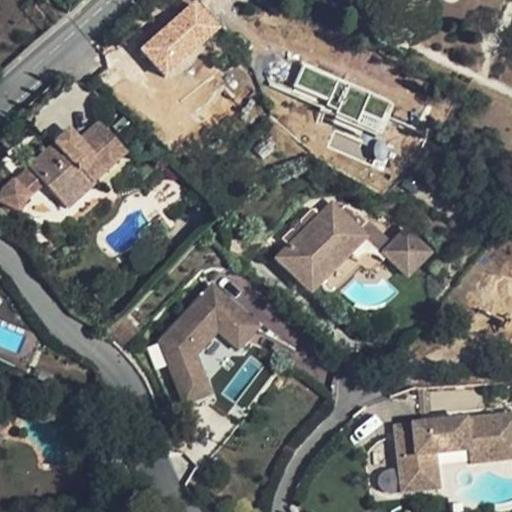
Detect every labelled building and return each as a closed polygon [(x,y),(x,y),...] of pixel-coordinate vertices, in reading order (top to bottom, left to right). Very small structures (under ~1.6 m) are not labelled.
[(55,25),(37,6),(26,15),(42,38),(56,27),(55,25)] [(182,49),(197,36),(182,18),(156,39),(161,46),(145,59),(159,77),(186,54),(182,49)] [(186,54),(159,77),(170,90),(197,68),(186,54)] [(390,103),(305,63),(296,83),(330,99),(327,105),(337,110),(336,113),(357,122),(362,111),(382,120),(390,103)] [(377,131),(382,120),(362,111),(357,122),(377,131)] [(81,146),(102,127),(99,124),(78,142),(81,146)] [(91,185),(126,154),(102,127),(81,146),(78,142),(69,133),(29,169),(41,182),(66,210),(93,186),(91,185)] [(263,159),(273,148),(264,139),(253,150),(263,159)] [(41,182),(29,169),(14,183),(25,196),(41,182)] [(25,196),(14,183),(2,193),(0,198),(0,204),(17,213),(28,199),(25,196)] [(349,253),(366,237),(359,230),(368,221),(360,213),(345,205),(339,211),(332,204),(320,216),(312,208),(300,220),(300,224),(307,230),(300,236),(294,230),(291,230),(282,239),(290,247),(278,259),(310,292),(349,253)] [(291,225),(291,228),(291,230),(294,230),(300,236),(307,230),(300,224),(300,220),(297,220),(293,222),(291,225)] [(392,245),(368,221),(359,230),(366,237),(349,253),(358,262),(362,257),(370,255),(376,256),(379,258),(382,262),(387,256),(384,253),(392,245)] [(387,256),(407,275),(429,253),(407,230),(392,245),(384,253),(387,256)] [(212,286),(160,342),(171,372),(182,401),(184,405),(210,395),(195,356),(218,332),(238,351),(259,329),(212,286)] [(125,318),(107,336),(119,349),(137,331),(125,318)] [(160,342),(146,348),(158,377),(171,372),(160,342)] [(182,401),(171,372),(158,377),(170,406),(182,401)] [(47,418),(53,400),(40,396),(34,414),(47,418)] [(47,418),(62,435),(78,421),(65,407),(53,400),(47,418)] [(511,418),(511,413),(409,426),(411,440),(399,441),(400,451),(391,452),(391,456),(396,456),(398,471),(431,467),(429,455),(462,451),(464,464),(511,457),(511,418)] [(409,426),(388,429),(391,452),(400,451),(399,441),(411,440),(409,426)] [(398,471),(393,472),(396,494),(433,490),(431,467),(398,471)]
